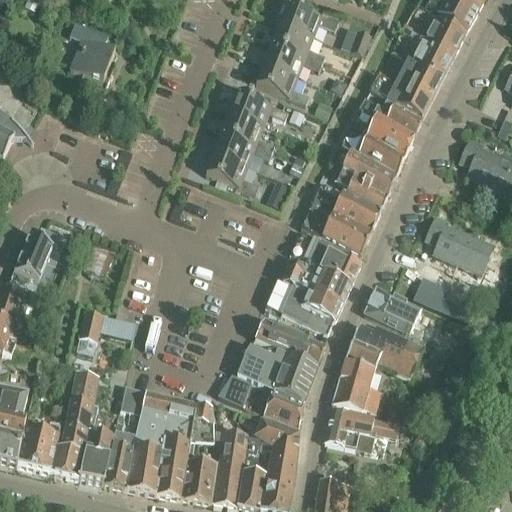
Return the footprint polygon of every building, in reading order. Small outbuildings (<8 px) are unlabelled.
[(0,0),(0,7),(8,12),(13,0),(0,0)] [(449,0),(437,21),(466,39),(488,0),(449,0)] [(29,2),(24,12),(34,16),(39,6),(29,2)] [(288,10),(280,30),(313,43),(318,31),(335,37),(337,30),(288,10)] [(437,21),(424,45),(422,49),(454,64),(466,39),(437,21)] [(114,59),(103,54),(103,53),(105,50),(104,48),(106,45),(108,42),(74,28),(71,37),(69,42),(81,46),(69,75),(82,81),(79,88),(104,98),(115,70),(110,68),(114,59)] [(280,30),(272,50),(321,70),(324,62),(309,55),(313,43),(280,30)] [(402,37),(405,39),(419,47),(421,43),(423,40),(405,31),(402,37)] [(407,66),(406,69),(411,72),(410,74),(418,78),(421,73),(443,85),(454,64),(422,49),(424,45),(421,43),(419,47),(405,39),(402,37),(398,45),(418,56),(412,68),(407,66)] [(350,60),(362,64),(370,43),(358,38),(350,60)] [(272,50),(264,70),(298,83),(303,71),(318,77),(321,70),(272,50)] [(378,81),(370,97),(423,123),(443,85),(421,73),(418,78),(410,74),(411,72),(406,69),(395,89),(378,81)] [(293,96),(298,83),(264,70),(256,91),(306,110),(309,102),(293,96)] [(331,95),(340,99),(343,91),(334,88),(331,95)] [(284,127),(287,119),(238,99),(229,120),(263,133),(268,121),(284,127)] [(372,123),(383,128),(414,144),(422,125),(393,112),(385,108),(381,116),(364,107),(359,116),(372,123)] [(332,115),(321,111),(317,122),(328,127),(332,115)] [(0,161),(3,163),(13,143),(26,143),(31,149),(33,150),(27,142),(20,134),(13,126),(5,120),(0,116),(0,161)] [(294,117),(290,127),(300,131),(304,121),(294,117)] [(229,120),(221,140),(271,160),(274,152),(258,146),(263,133),(229,120)] [(372,123),(361,145),(373,150),(373,149),(401,163),(402,162),(405,164),(414,144),(383,128),(372,123)] [(504,125),(497,140),(505,144),(511,129),(504,125)] [(221,140),(214,160),(247,173),(252,161),(268,167),(271,160),(221,140)] [(354,161),(365,166),(397,183),(405,164),(402,162),(401,163),(373,149),(373,150),(361,145),(354,161)] [(466,184),(498,198),(511,203),(511,168),(511,169),(511,167),(511,164),(501,159),(499,164),(480,156),(482,151),(470,145),(458,170),(470,175),(466,184)] [(242,185),(247,173),(214,160),(205,180),(255,199),(258,192),(242,185)] [(342,176),(389,199),(397,183),(353,163),(349,161),(347,165),(339,161),(334,171),(342,175),(342,176)] [(293,170),(289,177),(299,183),(303,175),(293,170)] [(382,214),(389,199),(342,176),(336,188),(348,194),(347,198),(382,214)] [(276,190),(272,196),(286,203),(289,196),(276,190)] [(312,212),(372,238),(380,218),(342,200),(341,203),(322,194),(321,194),(316,203),(312,212)] [(361,263),(372,238),(312,212),(311,215),(302,235),(321,244),(321,245),(361,263)] [(480,282),(492,254),(445,234),(448,228),(435,223),(424,247),(436,253),(432,261),(480,282)] [(28,242),(13,278),(38,288),(45,270),(53,273),(64,247),(44,238),(40,247),(28,242)] [(330,258),(332,253),(300,238),(290,261),(298,265),(300,266),(320,274),(318,278),(350,293),(359,270),(330,258)] [(114,259),(93,251),(83,277),(104,285),(114,259)] [(308,298),(342,312),(350,293),(318,278),(320,274),(300,266),(298,265),(297,269),(292,279),(287,276),(282,290),(302,298),(307,301),(308,298)] [(422,285),(412,306),(465,329),(470,318),(441,305),(445,295),(422,285)] [(307,301),(302,298),(282,290),(277,287),(264,314),(268,316),(267,319),(279,323),(281,320),(327,340),(333,327),(335,328),(342,312),(308,298),(307,301)] [(23,323),(15,320),(23,303),(0,293),(0,360),(9,362),(20,331),(23,323)] [(364,320),(409,341),(408,342),(419,346),(423,338),(412,334),(420,316),(376,295),(364,320)] [(77,347),(74,360),(92,364),(94,351),(95,351),(97,339),(129,346),(132,330),(82,320),(77,347)] [(318,370),(325,351),(263,328),(262,327),(262,328),(254,346),(318,370)] [(359,333),(351,352),(363,357),(364,354),(392,366),(388,375),(409,384),(423,353),(375,333),(372,339),(359,333)] [(360,419),(361,418),(375,421),(381,400),(367,395),(375,369),(388,375),(392,366),(364,354),(363,357),(351,352),(343,370),(331,411),(360,419)] [(246,358),(236,382),(272,396),(302,409),(317,372),(275,356),(275,358),(268,355),(266,360),(249,354),(246,358)] [(32,390),(42,392),(44,381),(34,379),(32,390)] [(59,454),(55,454),(50,479),(76,485),(87,439),(92,414),(97,388),(92,387),(75,383),(69,410),(59,454)] [(216,404),(218,405),(238,412),(246,390),(230,383),(216,404)] [(119,417),(139,421),(144,399),(124,394),(119,417)] [(262,421),(297,435),(302,409),(272,396),(262,421)] [(0,397),(0,467),(15,471),(25,429),(20,427),(27,403),(0,397)] [(135,443),(124,496),(154,502),(178,505),(188,449),(194,411),(195,410),(170,405),(144,399),(139,421),(138,427),(135,443)] [(212,415),(194,411),(188,449),(213,450),(212,415)] [(323,450),(325,450),(353,457),(371,461),(374,443),(396,448),(400,433),(397,432),(401,415),(389,412),(384,429),(373,426),(330,417),(323,450)] [(87,439),(76,485),(103,491),(115,439),(110,437),(108,444),(92,440),(97,415),(92,414),(87,439)] [(296,459),(297,440),(260,427),(254,444),(261,449),(260,457),(270,460),(260,511),(288,511),(292,496),(294,483),(296,459)] [(16,472),(50,479),(55,454),(57,443),(58,438),(26,430),(25,436),(16,472)] [(210,510),(218,511),(233,511),(246,447),(246,441),(222,437),(216,470),(210,510)] [(115,439),(103,491),(123,496),(135,443),(124,441),(115,439)] [(246,447),(233,511),(258,511),(263,482),(254,479),(259,449),(246,447)] [(208,510),(215,469),(187,466),(181,506),(208,510)] [(346,511),(350,491),(320,487),(319,487),(314,511),(346,511)]
